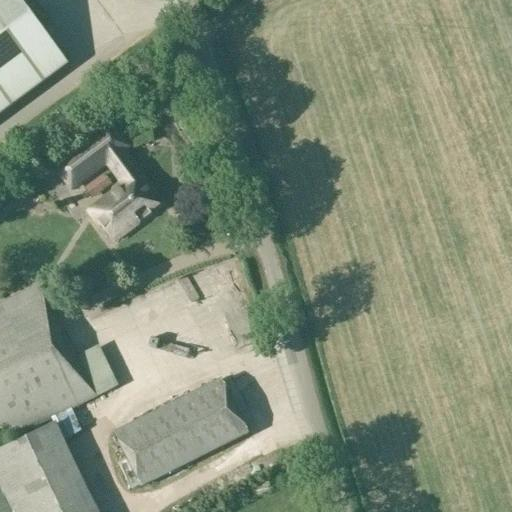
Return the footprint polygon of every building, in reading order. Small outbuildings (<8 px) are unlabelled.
[(19,0),(0,0),(0,116),(68,66),(19,0)] [(114,123),(55,168),(72,191),(107,164),(124,186),(90,212),(101,226),(103,224),(116,241),(153,213),(151,210),(160,203),(141,178),(144,176),(125,151),(131,146),(114,123)] [(85,190),(92,200),(112,185),(105,175),(85,190)] [(0,444),(52,420),(55,426),(0,452),(0,511),(96,511),(63,443),(71,440),(70,438),(82,432),(73,410),(96,398),(41,285),(0,305),(0,444)] [(115,434),(143,490),(250,436),(222,380),(115,434)]
